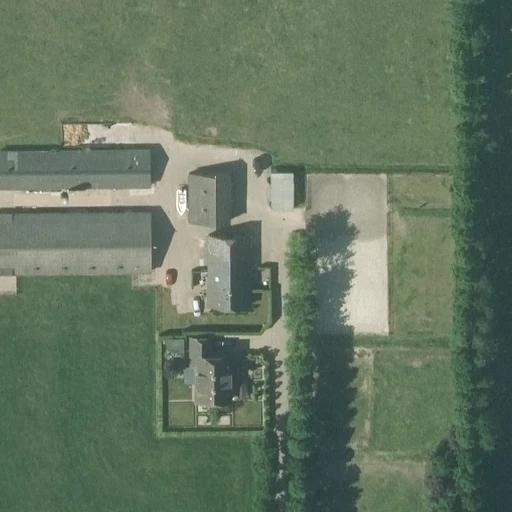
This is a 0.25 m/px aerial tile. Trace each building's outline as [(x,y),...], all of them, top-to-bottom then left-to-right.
[(0,185),(147,184),(147,151),(0,151),(0,185)] [(270,208),(291,208),(291,173),(270,173),(270,208)] [(190,220),(228,220),(228,175),(190,175),(190,220)] [(0,271),(149,267),(148,214),(0,217),(0,271)] [(208,304),(250,304),(250,236),(208,236),(208,304)] [(155,339),(157,378),(169,377),(167,353),(177,352),(177,338),(155,339)] [(234,379),(235,355),(211,354),(211,338),(191,338),(191,364),(196,364),(196,399),(230,399),(230,379),(234,379)]
